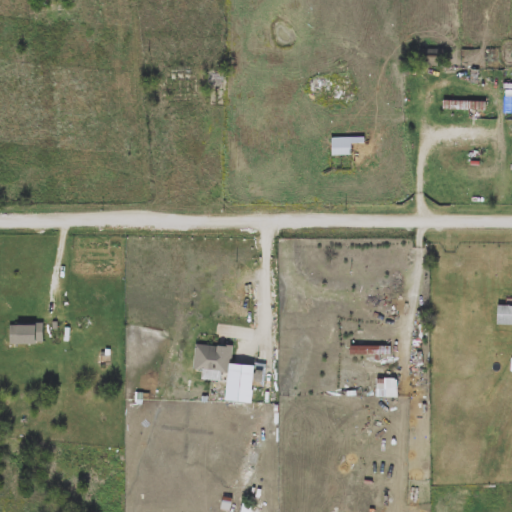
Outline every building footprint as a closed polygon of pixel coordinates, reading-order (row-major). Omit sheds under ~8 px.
[(445,66),(422,66),(422,49),(445,49),(445,66)] [(227,71),(227,91),(208,91),(208,71),(227,71)] [(445,109),(445,101),(486,101),(486,109),(445,109)] [(332,156),(332,138),(365,138),(365,144),(352,144),(352,156),(332,156)] [(337,312),(337,328),(299,328),(299,312),(337,312)] [(44,345),(11,345),(11,326),(44,326),(44,345)] [(394,356),(346,356),(346,346),(394,346),(394,356)]
